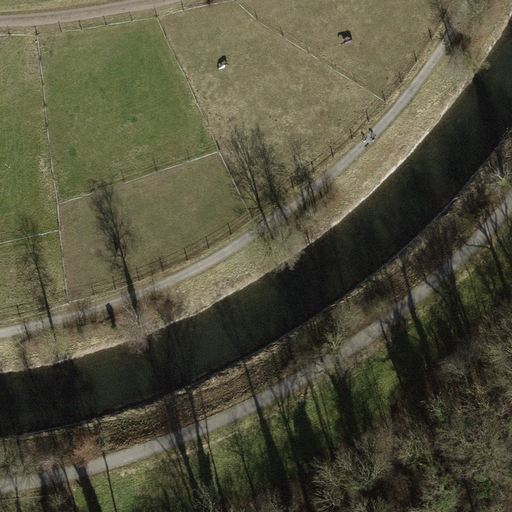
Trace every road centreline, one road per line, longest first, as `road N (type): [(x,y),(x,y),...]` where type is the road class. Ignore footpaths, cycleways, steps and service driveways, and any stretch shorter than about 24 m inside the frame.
road 1 (track): [(0,486),(185,437),(298,382),(427,287),(511,201)]
road 2 (track): [(0,331),(178,276),(241,242),(336,172),(400,105),(471,0)]
road 3 (track): [(0,18),(147,0)]
